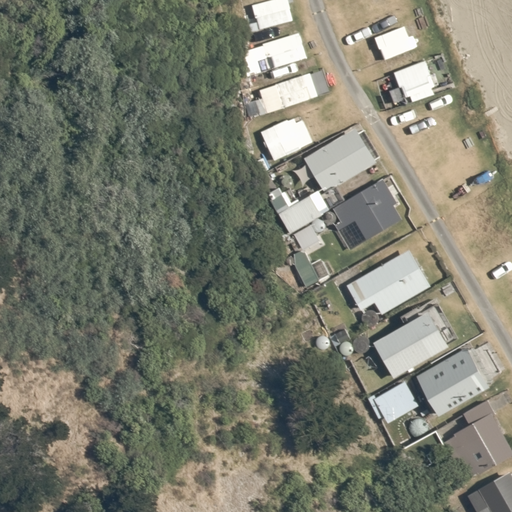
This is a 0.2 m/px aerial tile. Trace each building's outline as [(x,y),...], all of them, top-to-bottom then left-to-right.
[(372,163),(352,129),(301,160),(322,194),(372,163)] [(345,286),(359,310),(354,313),(363,329),(430,291),(424,279),(407,251),(345,286)] [(450,346),(431,311),(373,344),(392,379),(450,346)] [(425,369),(373,397),(386,423),(427,401),(435,417),(487,390),(466,349),(426,370),(425,369)] [(511,455),(511,454),(486,404),(436,430),(450,456),(452,455),(465,479),(511,455)] [(511,511),(511,478),(508,471),(506,473),(474,490),(486,511),(511,511)]
